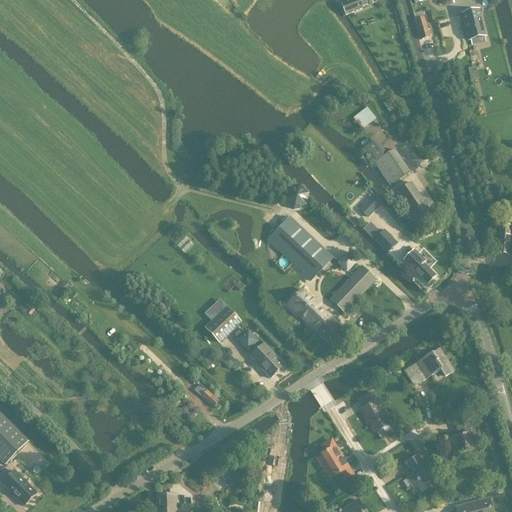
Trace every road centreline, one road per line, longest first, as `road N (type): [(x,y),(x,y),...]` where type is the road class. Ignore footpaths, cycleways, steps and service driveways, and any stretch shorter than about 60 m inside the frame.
road 1 (track): [(287,211),(183,187),(163,158),(162,97),(72,0)]
road 2 (tertiary): [(457,290),(468,258),(464,229),(404,0)]
road 3 (tertiary): [(90,511),(312,379)]
road 4 (track): [(184,454),(114,403),(26,404)]
road 5 (tertiary): [(312,379),(457,290)]
road 6 (track): [(119,493),(0,378)]
road 7 (tertiary): [(511,424),(483,328),(457,290)]
